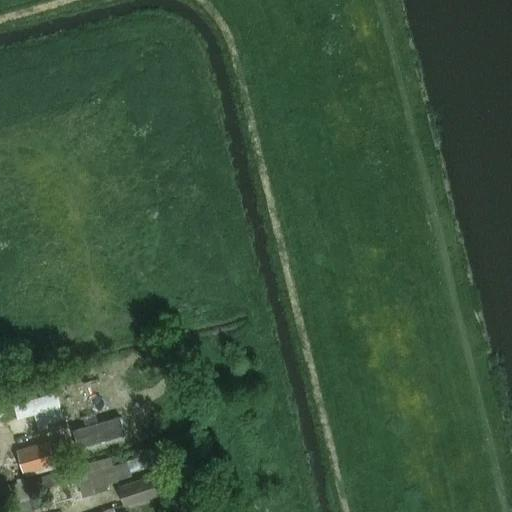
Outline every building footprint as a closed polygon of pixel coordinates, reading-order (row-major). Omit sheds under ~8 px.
[(0,401),(0,413),(10,412),(8,400),(0,401)] [(121,416),(73,429),(78,447),(126,434),(121,416)] [(50,440),(18,448),(25,473),(56,465),(50,440)] [(105,458),(47,474),(56,508),(100,496),(99,491),(113,487),(105,458)] [(154,473),(119,485),(125,505),(161,493),(154,473)]
